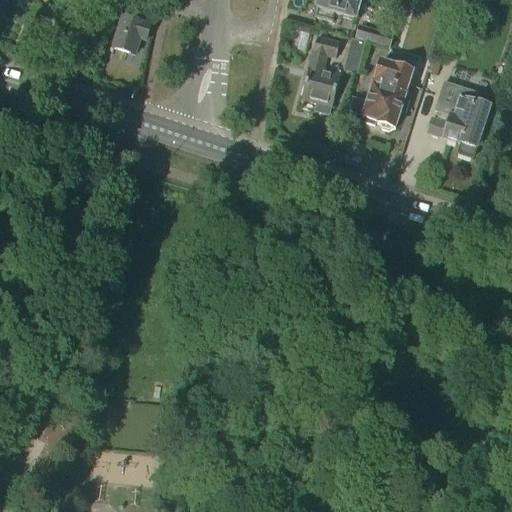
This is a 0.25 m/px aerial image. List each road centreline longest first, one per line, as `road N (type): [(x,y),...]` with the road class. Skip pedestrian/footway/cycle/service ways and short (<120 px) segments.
road 1 (primary): [(511,244),(190,139)]
road 2 (primary): [(190,139),(0,77)]
road 3 (residential): [(190,139),(214,18)]
